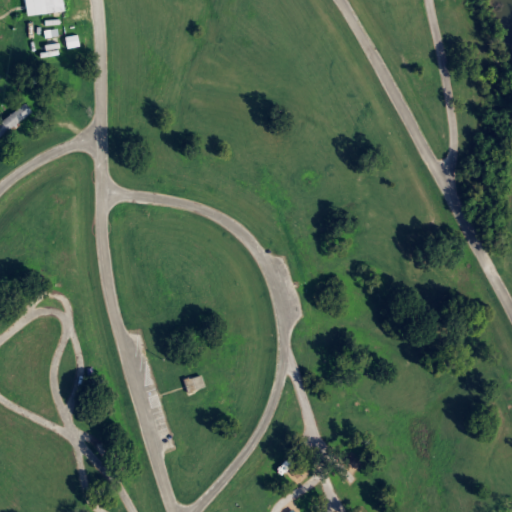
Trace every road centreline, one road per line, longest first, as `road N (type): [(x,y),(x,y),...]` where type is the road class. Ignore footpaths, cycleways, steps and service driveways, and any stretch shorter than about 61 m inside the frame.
road 1 (residential): [(511,316),(336,0)]
road 2 (residential): [(441,182),(451,135),(426,0)]
